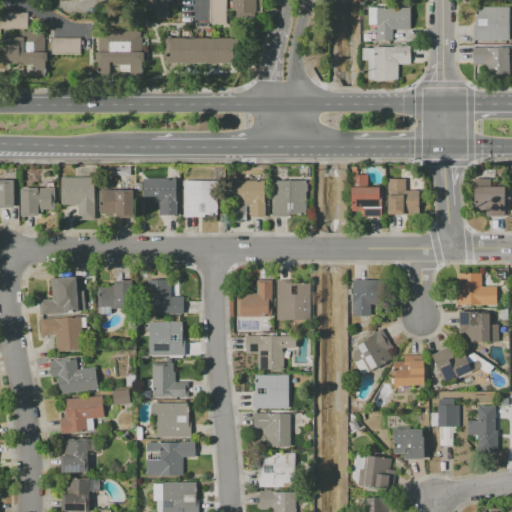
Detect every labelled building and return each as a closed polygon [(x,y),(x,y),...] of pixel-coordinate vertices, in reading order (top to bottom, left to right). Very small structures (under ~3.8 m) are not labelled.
[(143,0),(143,8),(154,8),(154,18),(168,18),(167,0),(143,0)] [(211,0),(226,0),(226,23),(211,23),(211,0)] [(232,0),(232,20),(254,20),(254,0),(232,0)] [(475,11),(477,11),(477,6),(509,7),(509,40),(473,40),(473,25),(475,25),(475,11)] [(410,8),(410,29),(392,29),(392,40),(369,40),(369,25),(368,7),(377,7),(378,8),(410,8)] [(0,13),(28,13),(28,29),(0,29),(0,13)] [(44,31),(44,37),(45,52),(47,52),(47,61),(45,61),(45,66),(46,66),(47,72),(45,72),(45,76),(36,76),(33,76),(33,74),(24,74),(24,71),(23,71),(23,61),(0,61),(0,37),(7,37),(7,38),(16,38),(16,37),(22,37),(22,31),(44,31)] [(96,31),(133,31),(140,31),(140,37),(141,37),(141,76),(96,76),(96,68),(97,68),(97,61),(92,61),(92,37),(96,37),(96,31)] [(166,63),(166,61),(165,61),(165,38),(171,38),(171,37),(185,37),(185,39),(195,39),(195,38),(209,38),(218,38),(233,38),(232,39),(237,39),(237,64),(230,64),(230,63),(219,63),(219,64),(208,64),(208,62),(195,62),(195,64),(185,64),(185,63),(174,63),(174,64),(166,63)] [(51,38),(80,38),(80,54),(51,54),(51,38)] [(362,48),(373,48),(373,47),(409,46),(410,64),(398,64),(398,80),(373,81),(373,80),(368,80),(367,60),(362,60),(362,48)] [(472,47),(486,47),(508,47),(509,75),(485,76),(485,64),(473,65),(472,47)] [(131,175),(107,176),(107,167),(130,167),(131,175)] [(351,175),(367,175),(368,187),(380,187),(380,200),(382,200),(382,216),(362,216),(362,211),(351,211),(351,175)] [(93,177),(93,219),(78,219),(78,205),(61,205),(61,178),(64,178),(64,177),(93,177)] [(143,179),(176,178),(176,215),(159,215),(159,203),(143,203),(143,179)] [(474,210),(475,178),(491,179),(491,186),(506,186),(505,213),(494,213),(494,216),(485,216),(485,210),(474,210)] [(387,179),(405,179),(406,190),(418,190),(419,214),(388,214),(387,179)] [(0,180),(14,180),(14,208),(0,208),(0,180)] [(264,180),(264,200),(265,200),(265,217),(250,217),(250,204),(232,204),(233,180),(264,180)] [(272,181),(306,180),(306,183),(307,183),(307,185),(307,190),(307,191),(305,191),(305,214),(288,214),(288,217),(272,217),(272,181)] [(183,181),(215,181),(216,199),(219,199),(219,214),(205,215),(205,217),(184,217),(183,181)] [(21,188),(47,188),(47,182),(54,182),(54,188),(54,209),(44,209),(44,212),(38,212),(38,216),(21,216),(21,188)] [(100,190),(133,190),(133,217),(116,217),(116,213),(100,214),(100,190)] [(457,273),(482,273),(482,286),(496,286),(496,305),(456,305),(456,291),(457,291),(457,273)] [(51,279),(76,276),(79,312),(40,315),(39,299),(52,298),(51,279)] [(147,280),(178,280),(178,296),(182,296),(182,313),(147,313),(147,280)] [(272,280),(272,316),(238,316),(239,293),(256,294),(257,280),(272,280)] [(277,280),(293,280),(293,283),(311,283),(310,318),(276,318),(277,280)] [(353,280),(380,280),(380,305),(370,305),(370,316),(353,316),(353,280)] [(97,287),(111,287),(111,284),(114,284),(114,281),(131,281),(131,308),(116,308),(116,311),(111,311),(111,314),(97,314),(97,287)] [(458,312),(479,311),(479,313),(489,313),(489,324),(498,324),(498,341),(487,341),(487,349),(467,349),(467,342),(465,342),(465,332),(459,332),(458,312)] [(39,320),(80,316),(83,350),(56,352),(55,335),(40,336),(39,320)] [(149,356),(149,322),(182,322),(182,339),(184,339),(184,356),(149,356)] [(381,328),(392,346),(387,349),(392,358),(361,376),(349,354),(356,350),(355,347),(368,339),(367,338),(376,332),(376,331),(381,328)] [(245,336),(296,335),(296,347),(283,348),(284,370),(258,370),(257,353),(245,353),(245,336)] [(429,356),(459,342),(469,363),(478,359),(481,367),(456,378),(456,377),(445,382),(439,369),(436,371),(429,356)] [(393,362),(404,361),(404,356),(423,355),(424,384),(409,385),(410,387),(394,388),(393,362)] [(49,362),(76,358),(77,370),(95,368),(98,389),(59,394),(57,376),(51,377),(49,362)] [(152,363),(174,363),(174,372),(175,372),(175,380),(188,379),(188,395),(152,396),(152,363)] [(126,386),(125,376),(135,375),(135,385),(126,386)] [(255,379),(257,379),(257,375),(288,375),(288,408),(253,408),(253,393),(255,393),(255,379)] [(112,391),(129,389),(130,402),(113,404),(112,391)] [(63,400),(102,396),(105,417),(93,418),(94,429),(87,430),(88,431),(60,434),(59,418),(65,418),(63,400)] [(459,405),(459,427),(430,427),(430,413),(437,413),(437,405),(438,405),(438,398),(454,398),(454,405),(459,405)] [(155,403),(189,403),(189,421),(191,421),(191,438),(155,438),(155,403)] [(495,406),(495,447),(467,447),(467,420),(477,420),(478,406),(495,406)] [(254,413),(267,413),(290,413),(290,447),(266,447),(266,428),(254,428),(254,413)] [(349,426),(355,422),(359,430),(353,433),(349,426)] [(393,429),(422,429),(422,437),(423,437),(424,459),(404,459),(404,453),(393,453),(393,429)] [(87,438),(88,472),(61,473),(60,456),(63,456),(63,439),(87,438)] [(145,476),(145,443),(195,442),(195,456),(182,456),(182,475),(145,476)] [(258,487),(258,471),(261,471),(261,452),(295,452),(296,472),(295,472),(295,478),(294,478),(294,487),(258,487)] [(354,453),(391,458),(390,469),(395,470),(392,490),(356,485),(351,479),(354,453)] [(66,477),(90,478),(89,499),(92,499),(92,511),(61,511),(62,494),(65,494),(66,477)] [(162,511),(162,482),(197,482),(197,511),(162,511)] [(259,491),(272,491),(272,492),(296,491),(296,511),(271,511),(271,509),(259,509),(259,491)] [(366,511),(366,497),(371,497),(371,496),(377,496),(377,497),(397,498),(397,511),(366,511)]
